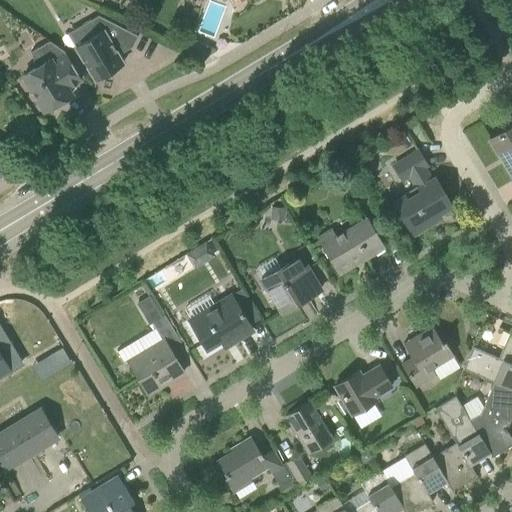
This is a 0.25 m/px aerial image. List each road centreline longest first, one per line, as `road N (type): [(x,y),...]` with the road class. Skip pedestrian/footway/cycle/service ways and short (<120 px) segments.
road 1 (residential): [(500,299),(435,274),(177,430),(167,466),(195,511)]
road 2 (tertiary): [(0,232),(387,0)]
road 3 (residential): [(511,78),(452,114),(446,136),(511,246)]
